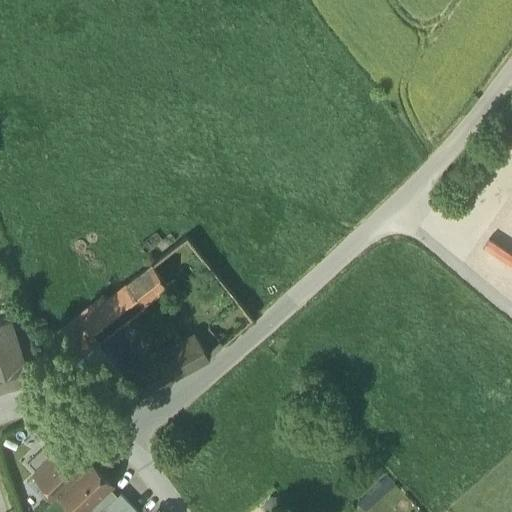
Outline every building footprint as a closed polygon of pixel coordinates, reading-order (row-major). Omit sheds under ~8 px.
[(195,237),(159,259),(167,272),(203,251),(195,237)] [(84,252),(85,250),(84,247),(83,245),(81,244),(78,243),(76,244),(74,245),(72,247),(72,250),(73,252),(74,254),(76,256),(78,256),(81,255),(82,255),(83,254),(84,252)] [(92,262),(93,259),(92,257),(91,255),(89,254),(86,253),(84,254),(83,254),(82,255),(81,257),(80,260),(81,262),(82,264),(84,265),(86,266),(89,265),(91,264),(92,262)] [(105,273),(105,270),(105,267),(103,264),(100,263),(97,262),(94,263),(91,265),(90,267),(89,270),(90,273),(91,276),(94,278),(97,278),(100,278),(103,276),(105,273)] [(103,296),(55,336),(74,360),(93,345),(94,345),(166,286),(150,267),(107,301),(103,296)] [(8,319),(0,321),(0,387),(41,375),(20,317),(9,322),(8,319)] [(223,344),(208,328),(196,339),(183,347),(143,369),(153,388),(207,358),(223,344)] [(74,360),(65,367),(97,405),(101,401),(109,394),(124,382),(123,381),(94,345),(93,345),(74,360)] [(129,376),(140,396),(153,388),(143,369),(129,376)] [(36,473),(35,474),(56,496),(59,493),(58,493),(87,466),(86,465),(66,444),(55,454),(36,473)] [(46,445),(27,463),(36,473),(55,454),(46,445)] [(87,466),(58,493),(59,493),(76,511),(82,511),(86,508),(108,487),(110,485),(89,463),(86,465),(87,466)] [(108,487),(86,508),(89,511),(100,511),(117,496),(108,487)] [(117,496),(100,511),(122,511),(130,505),(120,494),(117,496)]
